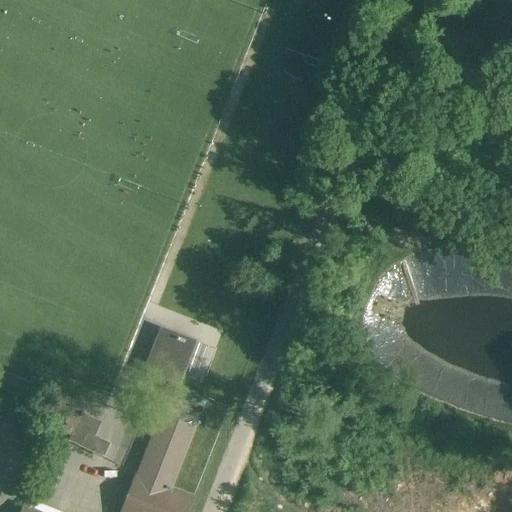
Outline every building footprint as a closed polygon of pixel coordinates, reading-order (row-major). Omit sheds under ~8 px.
[(193,347),(162,334),(146,370),(177,383),(193,347)] [(154,434),(137,477),(134,477),(120,511),(186,511),(191,500),(171,492),(200,416),(189,412),(159,400),(147,431),(154,434)] [(100,426),(80,417),(78,422),(71,437),(68,442),(81,448),(87,434),(94,437),(100,426)] [(78,422),(71,419),(64,434),(71,437),(78,422)] [(94,437),(87,434),(81,448),(100,457),(106,443),(94,437)]
